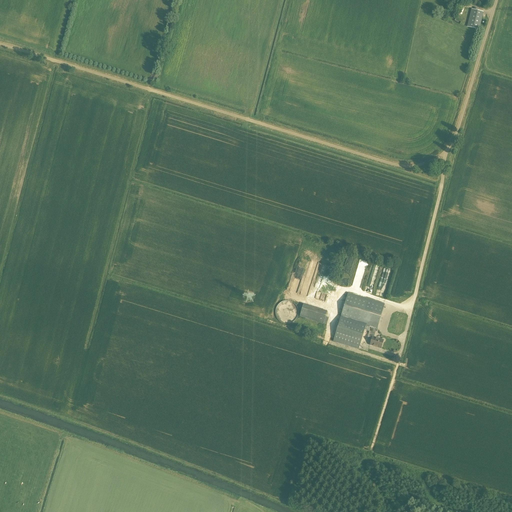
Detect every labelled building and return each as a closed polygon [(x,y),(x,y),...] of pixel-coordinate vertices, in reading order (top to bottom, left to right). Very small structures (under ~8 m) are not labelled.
[(483,12),(472,9),(471,10),(467,27),(479,30),(483,12)] [(360,262),(358,271),(364,273),(367,264),(360,262)] [(314,272),(307,270),(300,294),(307,296),(314,272)] [(377,329),(384,305),(348,294),(340,319),(333,342),(358,350),(366,327),(369,328),(368,332),(369,332),(367,338),(371,339),(369,345),(381,349),(383,340),(373,337),(376,329),(377,329)] [(287,324),(288,324),(290,323),(291,323),(293,322),(294,321),(295,320),(296,319),(297,318),(297,317),(298,315),(298,314),(298,312),(298,311),(298,309),(297,308),(297,307),(296,305),(295,304),(294,303),(293,302),(291,302),(290,301),(288,301),(287,301),(285,301),(284,301),(282,302),(281,302),(280,303),(279,304),(278,305),(277,307),(276,308),(276,309),(275,311),(275,312),(275,314),(276,315),(276,317),(277,318),(278,319),(279,320),(280,321),(281,322),(282,323),(284,323),(285,324),(287,324)] [(325,317),(327,311),(303,304),(299,317),(323,324),(325,317)]
